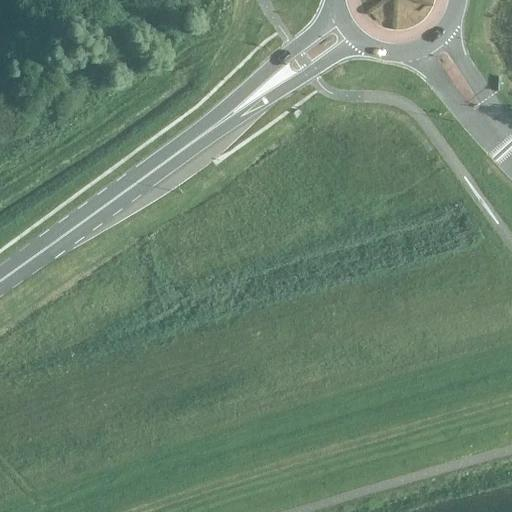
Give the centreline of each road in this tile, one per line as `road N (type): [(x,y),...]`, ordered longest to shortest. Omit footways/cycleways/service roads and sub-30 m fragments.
road 1 (primary): [(0,280),(249,100)]
road 2 (unclassified): [(415,54),(465,116),(506,148)]
road 3 (unclassified): [(506,148),(444,34)]
road 4 (primary): [(338,11),(249,100)]
road 5 (primary): [(249,100),(356,41)]
